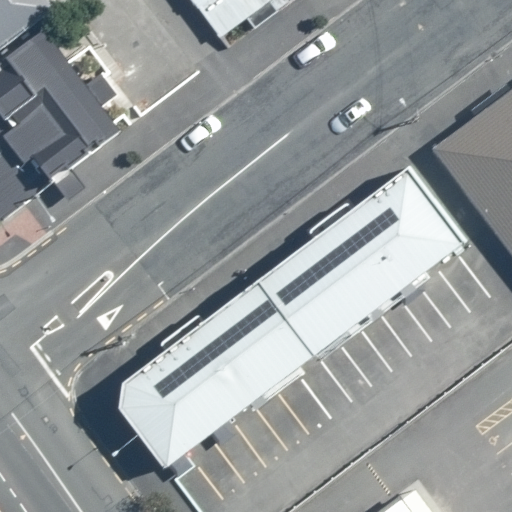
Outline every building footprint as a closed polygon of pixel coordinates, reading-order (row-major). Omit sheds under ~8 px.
[(0,0),(0,43),(36,18),(54,3),(51,0),(0,0)] [(175,0),(197,29),(235,0),(175,0)] [(0,43),(0,207),(139,110),(80,26),(54,43),(36,18),(0,43)] [(511,301),(511,53),(391,147),(511,302),(511,301)] [(373,154),(88,363),(86,399),(139,450),(437,239),(373,154)] [(432,511),(415,488),(381,511),(432,511)]
